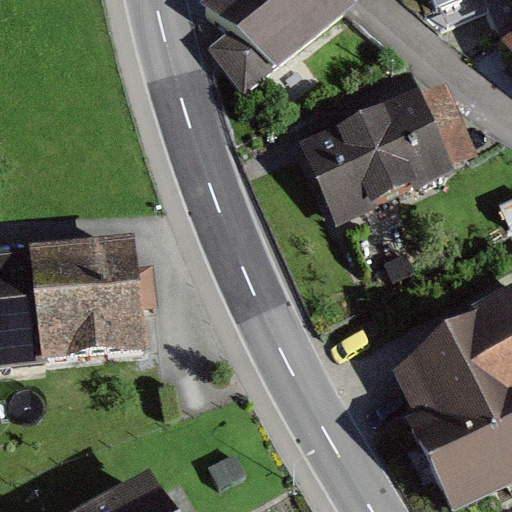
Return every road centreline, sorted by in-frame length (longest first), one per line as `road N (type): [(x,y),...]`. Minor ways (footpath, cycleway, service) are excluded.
road 1 (tertiary): [(157,0),(167,56),(215,199),(285,360),(371,511)]
road 2 (residential): [(367,0),(511,122)]
